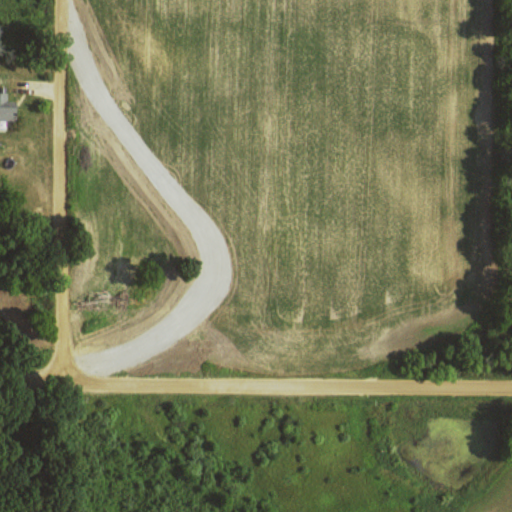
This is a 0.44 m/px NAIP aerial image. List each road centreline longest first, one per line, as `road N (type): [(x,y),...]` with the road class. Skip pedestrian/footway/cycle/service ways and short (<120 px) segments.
road 1 (residential): [(0,386),(511,394)]
road 2 (residential): [(61,387),(59,0)]
